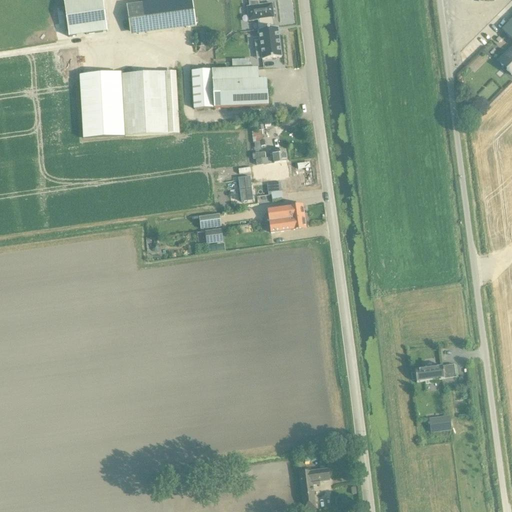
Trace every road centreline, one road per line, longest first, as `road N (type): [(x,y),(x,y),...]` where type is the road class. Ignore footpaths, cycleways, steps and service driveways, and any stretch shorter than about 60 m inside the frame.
road 1 (unclassified): [(504,511),(438,0)]
road 2 (tertiary): [(303,0),(368,511)]
